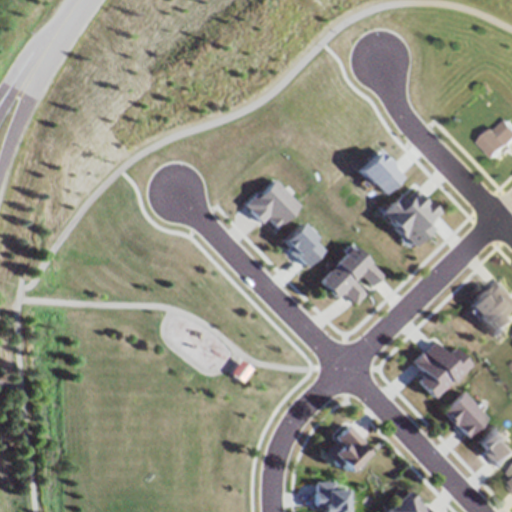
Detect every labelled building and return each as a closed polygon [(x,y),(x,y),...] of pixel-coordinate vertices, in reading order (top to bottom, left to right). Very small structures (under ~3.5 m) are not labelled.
[(507,120),(511,124),(511,143),(510,145),(511,146),(511,148),(506,154),(505,152),(498,160),(481,144),(495,129),(497,131),(507,120)] [(412,189),(423,199),(436,213),(425,224),(431,230),(410,249),(400,238),(399,239),(377,216),(397,196),(401,200),(412,189)] [(331,294),(315,276),(352,243),(379,273),(367,284),(356,272),(351,277),(362,290),(350,301),(338,288),(331,294)] [(495,341),(511,324),(511,322),(509,319),(511,316),(511,295),(496,279),(465,309),(495,341)] [(426,400),(461,366),(445,350),(439,356),(426,343),(406,364),(418,376),(410,384),(426,400)] [(249,368),(239,382),(227,373),(237,359),(249,368)] [(484,415),(464,435),(439,409),(459,389),(484,415)] [(343,468),(337,461),(332,465),(318,450),(330,439),(329,437),(342,425),(357,440),(355,442),(363,449),(343,468)] [(310,488),(311,488),(311,486),(311,480),(330,479),(330,487),(341,486),(343,486),(343,511),(325,511),(321,511),(321,508),(318,508),(318,504),(310,504),(310,488)] [(411,498),(418,506),(419,505),(425,511),(383,511),(381,509),(382,508),(403,489),(404,488),(412,497),(411,498)]
